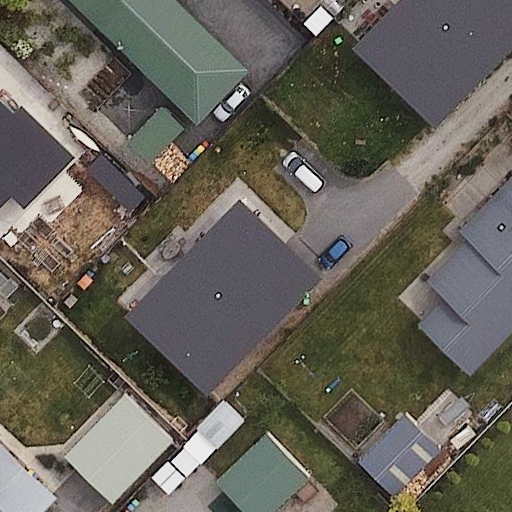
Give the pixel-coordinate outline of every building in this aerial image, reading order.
[(78,0),(202,122),(253,71),(181,0),(78,0)] [(449,293),(417,326),(474,382),(511,343),(511,145),(446,212),(465,231),(427,271),(449,293)] [(180,437),(127,386),(63,452),(117,504),(180,437)] [(444,442),(410,410),(364,461),(398,493),(444,442)] [(295,511),(322,483),(265,431),(214,486),(242,511),(295,511)] [(0,438),(0,511),(35,511),(55,493),(0,438)]
